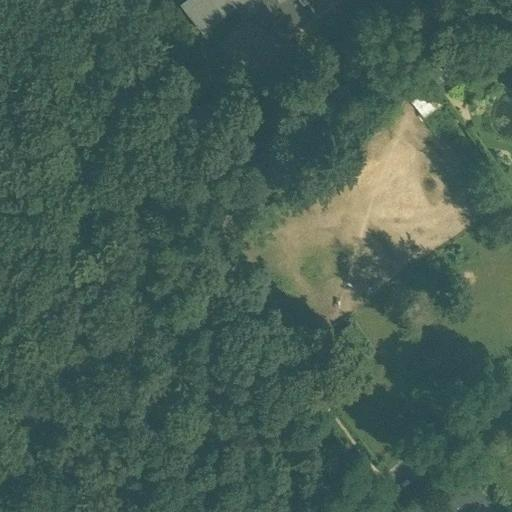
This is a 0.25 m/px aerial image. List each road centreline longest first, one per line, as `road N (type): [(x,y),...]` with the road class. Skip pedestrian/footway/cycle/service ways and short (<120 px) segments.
road 1 (residential): [(511,382),(352,511)]
road 2 (track): [(15,0),(0,126)]
